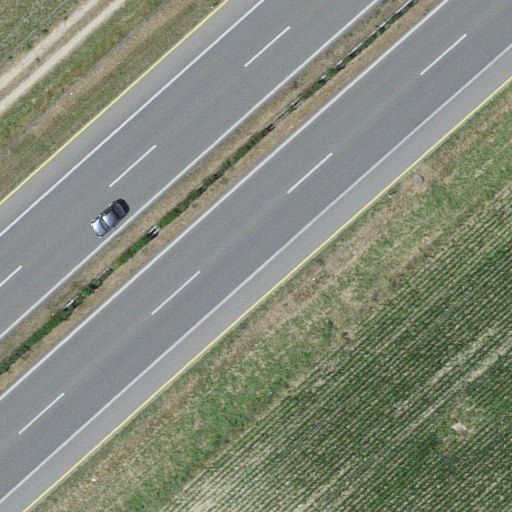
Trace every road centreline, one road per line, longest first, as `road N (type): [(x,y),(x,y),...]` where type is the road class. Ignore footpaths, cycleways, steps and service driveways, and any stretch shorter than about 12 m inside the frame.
road 1 (motorway): [(0,452),(507,0)]
road 2 (motorway): [(321,0),(0,287)]
road 3 (track): [(106,0),(0,96)]
